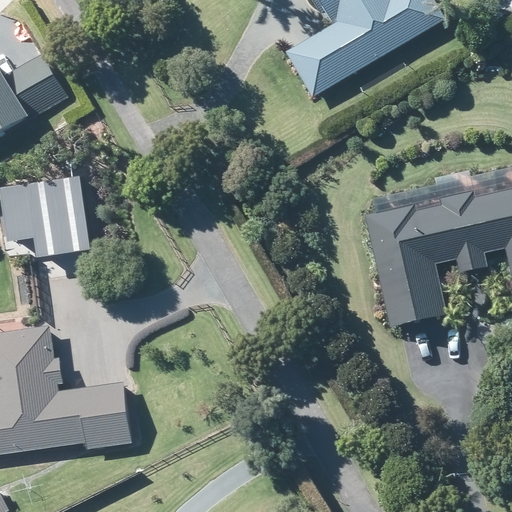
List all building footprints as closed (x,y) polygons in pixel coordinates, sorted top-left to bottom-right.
[(316,0),(332,25),(286,52),(318,105),(453,25),(437,0),(316,0)] [(0,140),(36,122),(33,117),(70,97),(49,57),(12,76),(4,60),(0,62),(0,140)] [(0,197),(0,215),(6,249),(32,244),(34,260),(87,251),(76,185),(0,197)] [(479,252),(503,247),(511,292),(511,193),(365,222),(374,270),(381,269),(394,335),(452,324),(444,282),(483,274),(479,252)] [(52,335),(0,338),(0,456),(135,448),(131,393),(56,399),(52,335)]
